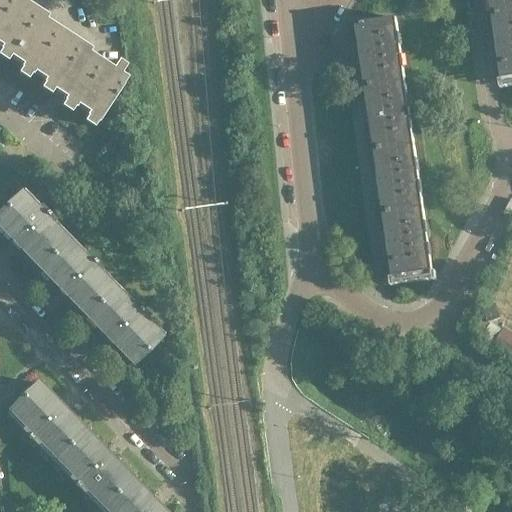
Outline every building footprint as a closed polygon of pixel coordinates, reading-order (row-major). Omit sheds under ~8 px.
[(36,22),(1,0),(0,0),(0,47),(12,56),(10,59),(67,97),(65,101),(100,123),(123,88),(77,58),(79,55),(70,49),(34,25),(36,22)] [(109,14),(97,0),(85,0),(103,20),(109,14)] [(511,0),(490,0),(493,17),(511,14),(511,0)] [(511,14),(493,17),(495,32),(501,80),(511,78),(511,14)] [(357,25),(366,88),(406,82),(396,19),(357,25)] [(125,68),(118,63),(111,73),(119,78),(125,68)] [(415,145),(406,82),(366,88),(375,151),(415,145)] [(375,151),(377,167),(384,214),(424,209),(415,145),(375,151)] [(0,212),(0,227),(13,241),(12,243),(18,249),(19,248),(40,269),(68,242),(51,226),(55,222),(40,208),(37,210),(20,193),(0,212)] [(433,272),(424,209),(384,214),(393,278),(433,272)] [(66,296),(86,317),(114,290),(98,274),(101,270),(87,256),(84,259),(68,242),(40,269),(60,289),(58,291),(64,297),(66,296)] [(114,290),(86,317),(106,337),(105,339),(111,345),(112,344),(134,365),(162,339),(145,322),(148,319),(134,304),(130,307),(114,290)] [(484,310),(471,333),(483,340),(493,323),(500,320),(495,305),(484,308),(484,310)] [(493,347),(511,359),(511,334),(504,329),(493,347)] [(56,459),(84,432),(63,412),(65,410),(59,404),(57,405),(37,384),(9,411),(25,428),(22,431),(36,446),(40,443),(56,459)] [(103,507),(131,481),(110,459),(111,458),(105,452),(104,453),(84,432),(56,459),(72,476),(69,479),(83,494),(87,491),(103,507)] [(152,500),(151,501),(131,481),(103,507),(107,511),(161,511),(157,507),(158,506),(152,500)] [(382,511),(391,490),(378,485),(367,511),(382,511)]
